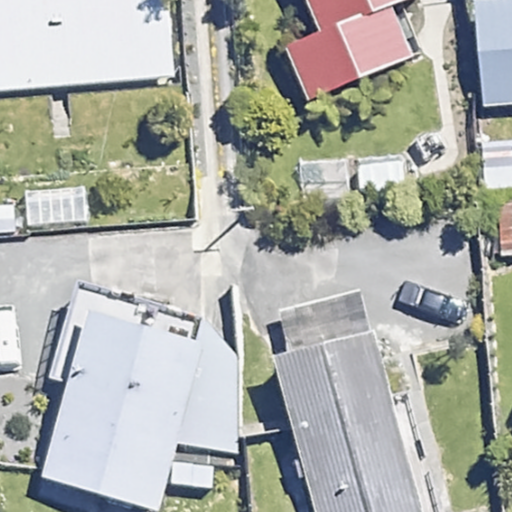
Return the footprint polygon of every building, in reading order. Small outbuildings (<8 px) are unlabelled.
[(0,0),(0,95),(187,89),(183,0),(0,0)] [(435,0),(311,0),(332,53),(298,66),(318,117),(427,75),(407,23),(440,11),(435,0)] [(511,17),(483,19),(488,114),(511,113),(511,17)] [(511,257),(511,209),(492,210),(495,259),(511,257)] [(420,511),(375,301),(279,321),(320,511),(420,511)] [(170,511),(217,372),(97,332),(45,487),(121,511),(170,511)]
